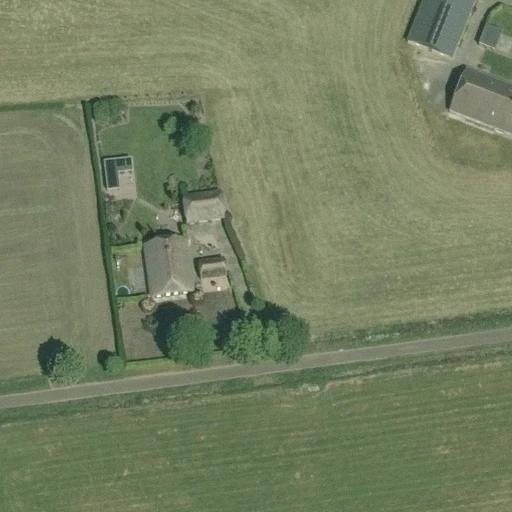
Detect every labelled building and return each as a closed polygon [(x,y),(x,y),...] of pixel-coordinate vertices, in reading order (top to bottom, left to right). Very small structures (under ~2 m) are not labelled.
[(474,8),(452,0),(425,0),(406,51),(451,68),(474,8)] [(511,89),(465,71),(449,114),(511,138),(511,89)] [(186,224),(221,220),(218,198),(183,202),(186,224)] [(190,295),(183,244),(143,250),(149,300),(190,295)] [(224,261),(197,264),(200,282),(226,279),(224,261)]
